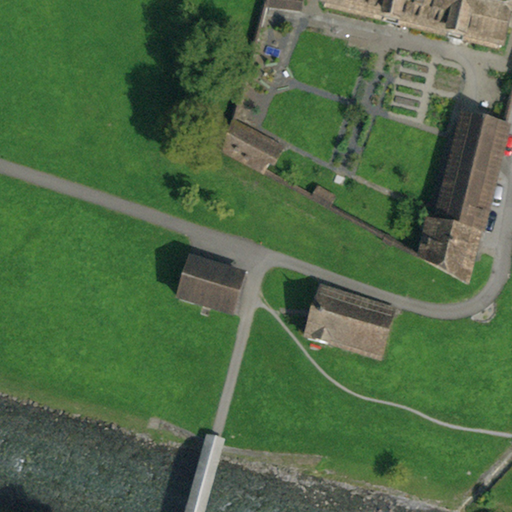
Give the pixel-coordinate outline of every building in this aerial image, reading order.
[(265,0),(264,6),(300,11),(301,0),(265,0)] [(511,0),(327,0),(326,7),(500,49),(511,6),(511,0)] [(505,131),(465,120),(439,225),(430,224),(427,238),(435,240),(419,258),(467,284),(505,131)] [(263,174),(278,147),(232,121),(223,153),(263,174)] [(243,277),(190,261),(179,299),(231,315),(243,277)] [(369,307),(322,290),(306,339),(380,359),(393,313),(369,307)]
